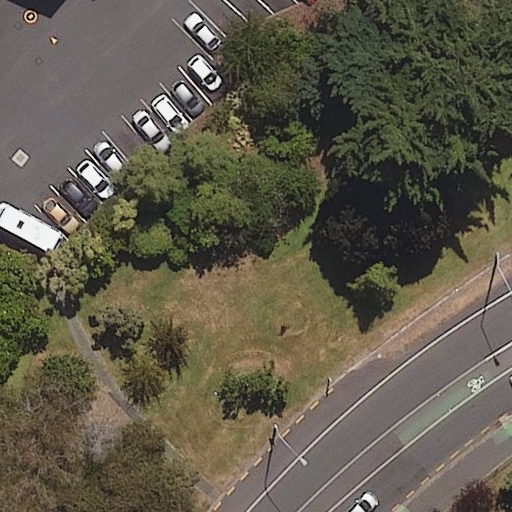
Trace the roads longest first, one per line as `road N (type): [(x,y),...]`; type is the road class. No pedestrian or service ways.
road 1 (trunk): [(276,511),(400,395),(511,317)]
road 2 (trunk): [(355,511),(511,390)]
road 3 (residential): [(127,0),(0,119)]
